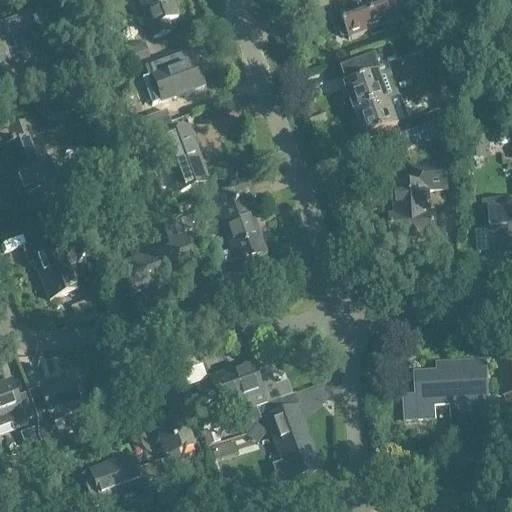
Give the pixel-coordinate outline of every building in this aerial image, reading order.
[(137,0),(153,40),(174,32),(169,21),(177,18),(170,0),(137,0)] [(342,38),(347,37),(349,40),(371,32),(372,37),(386,32),(384,27),(406,19),(405,18),(420,12),(420,11),(415,0),(376,0),(366,4),(339,14),(344,27),(339,29),(342,38)] [(451,0),(429,0),(442,22),(459,13),(451,0)] [(37,13),(36,14),(41,28),(51,25),(45,10),(37,13)] [(19,87),(26,84),(27,81),(22,67),(33,63),(24,37),(42,30),(36,14),(2,26),(0,26),(0,97),(20,90),(19,87)] [(401,44),(371,55),(375,67),(386,63),(405,56),(406,58),(424,51),(419,38),(401,44)] [(149,62),(143,45),(125,52),(132,69),(149,62)] [(346,89),(355,115),(388,104),(390,103),(400,99),(390,73),(386,63),(375,67),(371,55),(339,66),(347,88),(346,89)] [(193,61),(152,76),(161,102),(202,88),(193,61)] [(141,97),(149,118),(156,115),(148,94),(141,97)] [(392,115),(388,104),(355,115),(365,141),(397,130),(398,129),(405,150),(456,133),(448,111),(408,124),(408,123),(404,111),(392,115)] [(57,113),(0,134),(0,150),(3,149),(22,197),(50,186),(49,183),(53,182),(55,176),(50,160),(48,159),(40,138),(63,129),(57,113)] [(139,136),(169,125),(165,113),(134,124),(139,136)] [(169,125),(139,136),(143,148),(153,144),(163,171),(172,168),(181,192),(207,183),(187,129),(172,135),(169,125)] [(393,215),(391,216),(392,242),(436,239),(435,210),(433,210),(432,194),(448,194),(446,166),(408,168),(409,185),(391,186),(393,215)] [(251,185),(207,201),(212,215),(217,214),(236,264),(232,266),(231,269),(233,274),(238,277),(257,269),(253,258),(264,254),(245,202),(256,198),(251,185)] [(511,201),(485,202),(487,231),(491,230),(492,255),(511,254),(511,201)] [(179,223),(179,234),(211,224),(206,212),(179,222),(179,223)] [(68,213),(33,227),(38,241),(29,245),(52,301),(79,290),(71,268),(76,266),(77,263),(74,255),(71,253),(66,255),(58,236),(74,230),(68,213)] [(179,239),(179,234),(179,223),(179,222),(178,220),(162,226),(168,243),(169,243),(179,239)] [(179,239),(169,243),(170,248),(121,266),(112,269),(109,270),(116,288),(125,285),(129,297),(183,278),(182,275),(179,266),(194,261),(185,237),(179,239)] [(449,376),(415,378),(418,423),(435,422),(434,409),(473,406),(474,416),(489,415),(486,364),(448,366),(449,376)] [(256,410),(293,397),(288,383),(276,387),(272,374),(256,380),(251,365),(209,380),(210,384),(195,389),(207,424),(224,418),(222,412),(248,403),(251,412),(256,410)] [(511,367),(501,368),(502,397),(511,397),(511,367)] [(46,387),(27,394),(36,417),(36,419),(37,429),(37,436),(42,449),(50,446),(60,443),(53,425),(63,421),(61,416),(81,408),(70,379),(57,383),(56,380),(45,384),(46,387)] [(10,383),(0,387),(0,430),(10,426),(12,431),(27,426),(25,421),(36,417),(27,394),(16,399),(10,383)] [(149,466),(158,490),(168,486),(162,471),(182,464),(178,452),(194,446),(174,392),(147,402),(162,443),(161,443),(167,459),(149,466)] [(297,396),(293,397),(256,410),(260,421),(265,419),(281,464),(273,467),(280,486),(318,472),(296,410),(301,408),(297,396)] [(239,421),(218,423),(219,434),(240,432),(239,421)] [(50,446),(42,449),(46,461),(54,458),(50,446)] [(158,490),(149,466),(137,471),(132,458),(90,473),(100,499),(141,484),(146,495),(158,490)]
